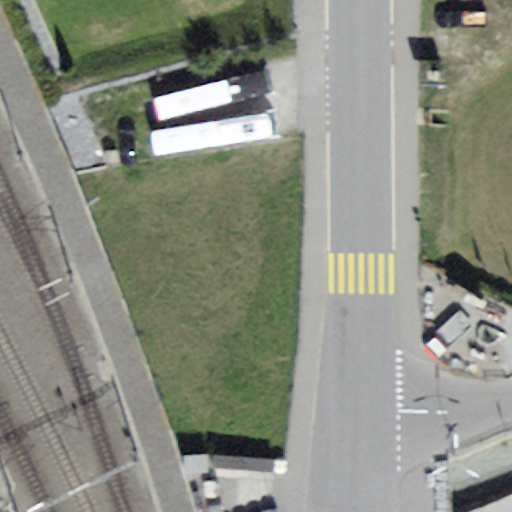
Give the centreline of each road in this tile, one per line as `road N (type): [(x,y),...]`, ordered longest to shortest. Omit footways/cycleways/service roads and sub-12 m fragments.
road 1 (secondary): [(364,0),(361,412)]
road 2 (residential): [(511,396),(456,413),(361,412)]
